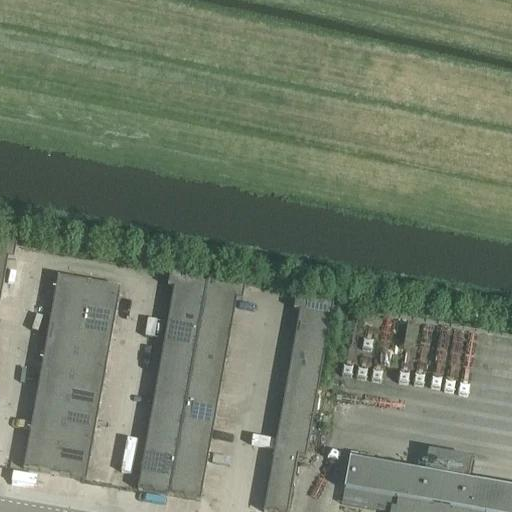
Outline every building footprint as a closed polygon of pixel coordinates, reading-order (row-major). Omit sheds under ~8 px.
[(0,243),(0,257),(9,259),(8,259),(9,259),(14,260),(17,246),(0,243)] [(0,257),(0,269),(7,270),(9,259),(8,259),(9,259),(0,257)] [(170,274),(168,288),(174,289),(174,288),(204,293),(207,280),(171,274),(170,274)] [(59,278),(56,291),(87,297),(90,283),(59,278)] [(207,280),(204,293),(237,300),(237,301),(242,302),(245,287),(213,281),(207,280)] [(90,283),(87,297),(120,303),(122,289),(90,283)] [(174,289),(172,300),(202,305),(204,293),(174,288),(174,289)] [(56,291),(54,303),(85,309),(87,297),(56,291)] [(204,293),(202,305),(235,312),(237,301),(237,300),(204,293)] [(297,296),(294,310),(301,311),(330,317),(333,303),(297,296)] [(87,297),(85,309),(117,314),(120,303),(87,297)] [(172,300),(170,311),(200,317),(202,305),(172,300)] [(54,303),(52,315),(83,321),(85,309),(54,303)] [(202,305),(200,317),(233,324),(235,312),(202,305)] [(85,309),(83,321),(115,326),(117,314),(85,309)] [(170,311),(168,323),(198,329),(200,317),(170,311)] [(301,311),(299,323),(328,329),(330,317),(301,311)] [(52,315),(50,327),(81,332),(83,321),(52,315)] [(200,317),(198,329),(231,336),(233,324),(200,317)] [(83,321),(81,332),(113,338),(115,326),(83,321)] [(168,323),(166,335),(196,340),(198,329),(168,323)] [(299,323),(296,335),(326,340),(328,329),(299,323)] [(50,327),(48,339),(79,344),(81,332),(50,327)] [(198,329),(196,340),(229,347),(231,336),(198,329)] [(81,332),(79,344),(111,350),(113,338),(81,332)] [(166,335),(163,347),(194,352),(196,340),(166,335)] [(296,335),(294,347),(324,352),(326,340),(296,335)] [(48,339),(46,351),(77,356),(79,344),(48,339)] [(196,340),(194,352),(227,359),(229,347),(196,340)] [(79,344),(77,356),(109,362),(111,350),(79,344)] [(163,347),(161,359),(192,364),(194,352),(163,347)] [(294,347),(292,359),(322,364),(324,352),(294,347)] [(46,351),(43,362),(75,368),(77,356),(46,351)] [(194,352),(192,364),(225,371),(227,359),(194,352)] [(77,356),(75,368),(107,374),(109,362),(77,356)] [(161,359),(159,371),(190,376),(192,364),(161,359)] [(292,359),(290,371),(320,376),(322,364),(292,359)] [(43,362),(41,374),(73,380),(75,368),(43,362)] [(192,364),(190,376),(223,383),(225,371),(192,364)] [(75,368),(73,380),(105,385),(107,374),(75,368)] [(159,371),(157,382),(187,388),(190,376),(159,371)] [(290,371),(288,382),(318,388),(320,376),(290,371)] [(41,374),(39,386),(70,391),(73,380),(41,374)] [(190,376),(187,388),(221,395),(223,383),(190,376)] [(73,380),(70,391),(102,397),(105,385),(73,380)] [(157,382),(155,394),(185,400),(187,388),(157,382)] [(288,382),(286,394),(316,399),(318,388),(288,382)] [(39,386),(37,398),(68,403),(70,391),(39,386)] [(187,388),(185,400),(218,406),(221,395),(187,388)] [(70,391),(68,403),(100,409),(102,397),(70,391)] [(155,394),(153,406),(183,411),(185,400),(155,394)] [(286,394),(284,406),(314,411),(316,399),(286,394)] [(37,398),(35,410),(66,415),(68,403),(37,398)] [(185,400),(183,411),(216,418),(218,406),(185,400)] [(68,403),(66,415),(98,421),(100,409),(68,403)] [(153,406),(151,418),(181,423),(183,411),(153,406)] [(284,406),(282,418),(311,423),(314,411),(284,406)] [(35,410),(33,421),(64,427),(66,415),(35,410)] [(183,411),(181,423),(214,430),(216,418),(183,411)] [(66,415),(64,427),(96,433),(98,421),(66,415)] [(151,418),(149,430),(179,435),(181,423),(151,418)] [(282,418),(280,430),(309,435),(311,423),(282,418)] [(33,421),(31,433),(62,439),(64,427),(33,421)] [(181,423),(179,435),(212,442),(214,430),(181,423)] [(64,427),(62,439),(94,444),(96,433),(64,427)] [(255,428),(254,436),(275,437),(276,429),(255,428)] [(149,430),(147,441),(177,447),(179,435),(149,430)] [(280,430),(277,441),(307,447),(309,435),(280,430)] [(31,433),(28,445),(60,451),(62,439),(31,433)] [(179,435),(177,447),(210,454),(212,442),(179,435)] [(62,439),(60,451),(92,456),(94,444),(62,439)] [(147,441),(144,453),(175,459),(177,447),(147,441)] [(277,441),(273,465),(295,469),(298,457),(305,458),(307,447),(277,441)] [(28,445),(26,457),(58,462),(60,451),(28,445)] [(177,447),(175,459),(208,466),(210,454),(177,447)] [(60,451),(58,462),(89,468),(92,456),(60,451)] [(144,453),(142,465),(173,470),(175,459),(144,453)] [(26,457),(24,471),(56,476),(58,462),(26,457)] [(175,459),(173,470),(206,477),(208,466),(175,459)] [(349,459),(341,503),(388,511),(511,511),(511,488),(468,481),(469,475),(425,467),(424,473),(349,459)] [(58,462),(56,476),(87,482),(89,468),(58,462)] [(142,465),(140,477),(171,482),(173,470),(142,465)] [(273,465),(269,489),(291,493),(295,469),(273,465)] [(173,470),(171,482),(204,489),(206,477),(173,470)] [(140,477),(138,491),(168,496),(171,482),(140,477)] [(171,482),(168,496),(173,497),(201,503),(204,489),(171,482)] [(269,489),(264,511),(287,511),(291,493),(269,489)]
